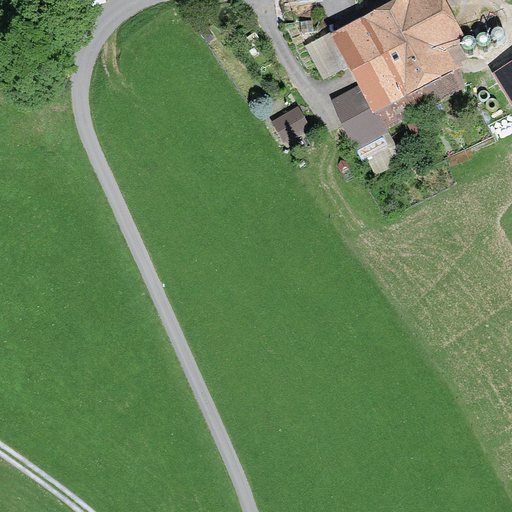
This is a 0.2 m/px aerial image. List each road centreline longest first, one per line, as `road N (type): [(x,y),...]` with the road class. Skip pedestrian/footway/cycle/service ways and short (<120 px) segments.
road 1 (residential): [(136,0),(88,49),(83,119),(250,511)]
road 2 (track): [(0,67),(54,19),(99,6),(119,9)]
